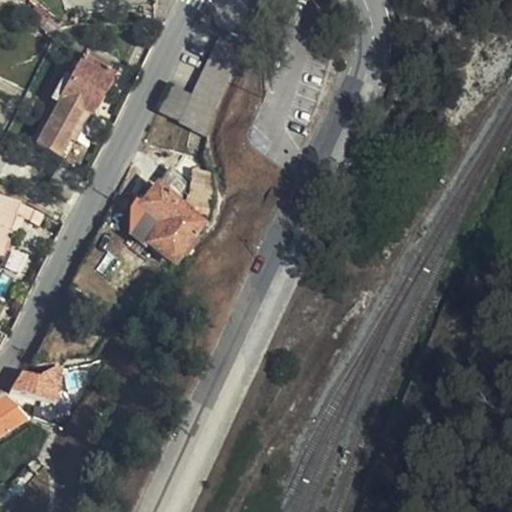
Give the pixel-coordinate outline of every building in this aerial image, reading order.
[(71,0),(48,0),(62,11),(71,0)] [(93,108),(97,110),(120,69),(86,51),(63,92),(66,93),(39,141),(62,154),(72,136),(89,106),(93,108)] [(237,69),(213,58),(182,121),(206,132),(237,69)] [(72,136),(76,139),(93,108),(89,106),(72,136)] [(0,173),(7,177),(9,178),(15,168),(0,160),(0,173)] [(64,161),(52,183),(74,194),(86,173),(64,161)] [(173,169),(163,183),(183,199),(194,185),(173,169)] [(35,186),(23,182),(25,178),(16,174),(10,190),(25,196),(23,201),(28,203),(35,186)] [(176,263),(184,251),(190,256),(201,241),(195,238),(206,224),(154,184),(133,212),(131,231),(176,263)] [(0,287),(0,302),(9,308),(17,294),(2,285),(0,287)] [(11,391),(48,399),(52,377),(23,373),(11,391)] [(0,402),(0,435),(26,417),(4,399),(0,402)]
